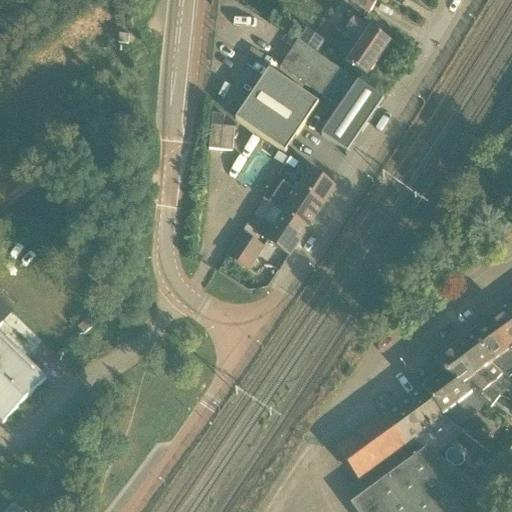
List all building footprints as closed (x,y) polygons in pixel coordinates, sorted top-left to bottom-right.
[(256,16),(263,5),(254,0),(251,0),(245,9),(256,16)] [(378,1),(376,0),(351,0),(350,3),(369,15),(378,1)] [(363,42),(347,65),(367,79),(391,44),(371,30),(370,32),(354,20),(346,31),(363,42)] [(316,55),(299,44),(281,70),(340,110),(358,84),(316,55)] [(285,155),(319,105),(269,72),(236,122),(285,155)] [(322,137),(347,154),(348,155),(384,102),(358,84),(322,137)] [(235,129),(223,128),(224,117),(212,114),(211,127),(209,150),(232,152),(235,129)] [(334,189),(311,173),(301,167),(295,176),(305,182),(297,195),(320,210),(334,189)] [(503,202),(489,187),(460,214),(473,229),(503,202)] [(306,232),(320,210),(297,195),(283,215),(306,232)] [(289,258),(306,232),(283,215),(274,229),(261,221),(252,234),(289,258)] [(248,272),(264,249),(243,235),(228,258),(248,272)] [(511,323),(504,313),(488,324),(510,354),(511,356),(511,323)] [(511,356),(510,354),(488,324),(472,337),(492,366),(503,376),(510,370),(511,370),(511,356)] [(47,380),(0,335),(0,422),(3,425),(47,380)] [(472,337),(455,349),(476,378),(500,396),(500,397),(501,398),(506,392),(497,384),(502,376),(503,376),(492,366),(472,337)] [(489,411),(500,397),(500,396),(476,378),(455,349),(435,364),(436,365),(439,369),(485,406),(484,406),(489,411)] [(485,406),(439,369),(445,377),(425,392),(444,418),(452,425),(452,424),(457,429),(484,406),(485,406)] [(425,392),(386,419),(406,446),(414,439),(423,446),(452,425),(444,418),(425,392)] [(493,511),(498,506),(460,476),(422,446),(423,446),(414,439),(406,446),(386,419),(339,453),(359,480),(398,452),(407,465),(351,506),(354,511),(493,511)] [(511,471),(511,450),(502,463),(501,463),(511,471)] [(511,471),(501,463),(502,463),(501,461),(485,481),(468,466),(460,476),(498,506),(511,488),(511,471)]
